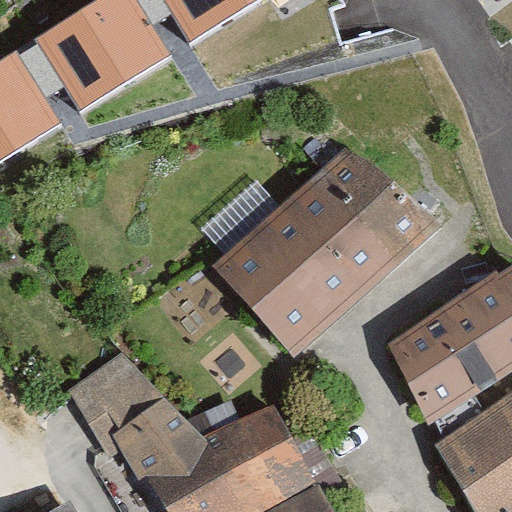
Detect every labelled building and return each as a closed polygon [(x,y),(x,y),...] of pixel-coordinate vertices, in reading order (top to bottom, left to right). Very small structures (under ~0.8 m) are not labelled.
[(167,54),(133,0),(107,0),(43,41),(84,106),(167,54)] [(253,0),(170,0),(194,37),(253,0)] [(0,158),(54,125),(13,60),(0,67),(0,158)] [(421,238),(342,153),(204,280),(283,365),(421,238)] [(511,273),(394,346),(428,418),(511,372),(511,273)] [(511,511),(511,402),(427,460),(460,511),(511,511)] [(196,445),(156,403),(109,446),(150,511),(280,511),(309,497),(264,417),(196,445)] [(317,511),(309,497),(280,511),(317,511)]
